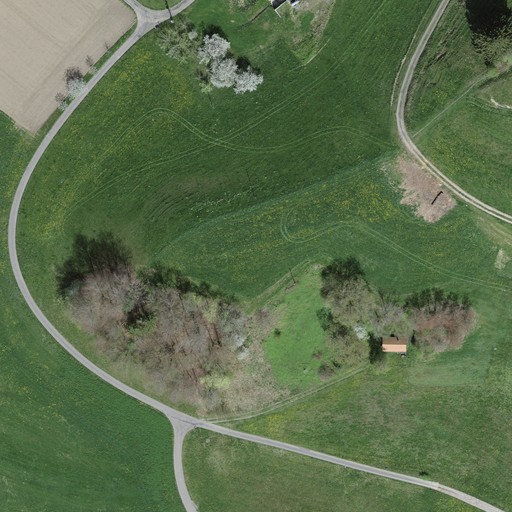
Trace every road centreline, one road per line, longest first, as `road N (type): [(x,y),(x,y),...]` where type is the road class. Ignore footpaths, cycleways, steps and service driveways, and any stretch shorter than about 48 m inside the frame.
road 1 (unclassified): [(150,23),(73,105),(24,180),(11,250),(33,307),(90,365),(172,412),(435,486),(496,511)]
road 2 (track): [(446,0),(404,87),(400,125),(431,168),(511,220)]
road 3 (track): [(206,425),(263,415),(363,371)]
